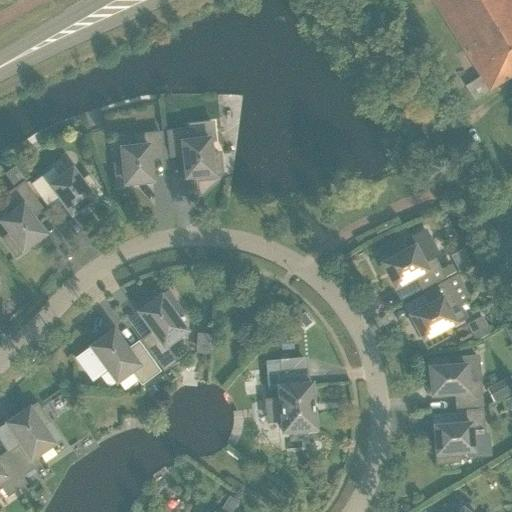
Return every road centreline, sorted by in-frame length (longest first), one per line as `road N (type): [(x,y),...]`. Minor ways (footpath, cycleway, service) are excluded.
road 1 (unclassified): [(0,362),(102,268),(143,245),(238,238),(278,252),(347,309),(366,345),(378,386),(378,437),(372,486),(357,511)]
road 2 (secondary): [(13,60),(161,0)]
